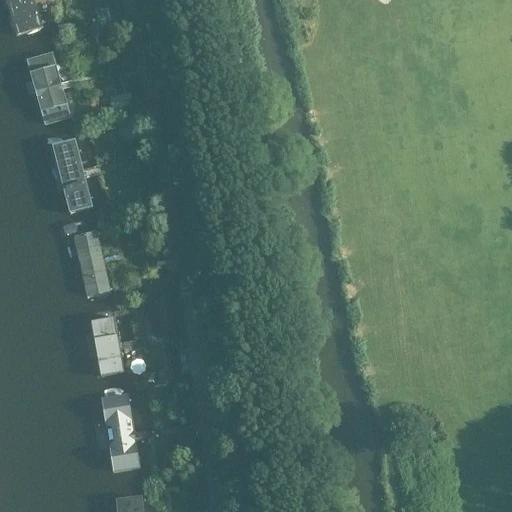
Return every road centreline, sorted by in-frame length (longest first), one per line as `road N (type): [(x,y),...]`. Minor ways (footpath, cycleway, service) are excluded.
road 1 (unclassified): [(127,0),(182,275),(216,511)]
road 2 (unknown): [(223,0),(280,511)]
